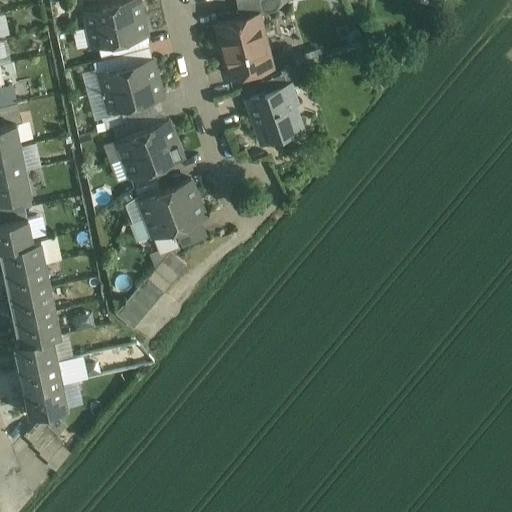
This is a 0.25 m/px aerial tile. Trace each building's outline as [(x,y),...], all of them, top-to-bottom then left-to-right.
[(140,0),(117,0),(84,7),(89,26),(143,15),(140,0)] [(236,0),(240,18),(260,13),(260,14),(263,14),(271,11),(270,9),(268,0),(236,0)] [(240,18),(216,24),(229,76),(273,65),(260,13),(240,18)] [(143,15),(89,26),(93,46),(148,34),(143,15)] [(153,57),(99,72),(104,91),(158,76),(153,57)] [(294,70),(284,74),(288,85),(291,84),(292,86),(299,83),(294,70)] [(284,74),(262,82),(266,93),(288,85),(284,74)] [(158,76),(104,91),(107,101),(109,110),(163,96),(158,76)] [(250,99),(264,140),(284,133),(282,126),(298,120),(292,104),(297,102),(292,86),(291,84),(288,85),(266,93),(250,99)] [(125,111),(103,118),(106,129),(128,121),(125,111)] [(169,119),(117,139),(124,157),(176,137),(169,119)] [(0,149),(21,145),(16,121),(2,124),(0,123),(0,149)] [(176,137),(124,157),(131,176),(153,168),(183,156),(176,137)] [(40,140),(29,141),(30,160),(41,159),(40,140)] [(21,145),(0,149),(0,173),(26,168),(21,145)] [(26,168),(0,173),(0,198),(10,197),(31,192),(26,168)] [(153,168),(131,176),(135,187),(157,178),(153,168)] [(157,178),(135,187),(139,197),(161,189),(157,178)] [(139,197),(147,216),(199,197),(191,178),(161,189),(139,197)] [(0,210),(13,208),(10,197),(0,198),(0,210)] [(199,197),(147,216),(153,235),(177,226),(206,215),(199,197)] [(13,208),(0,210),(0,222),(15,219),(13,208)] [(15,219),(0,222),(0,247),(4,247),(33,240),(28,216),(15,219)] [(177,226),(153,235),(159,251),(183,241),(177,226)] [(33,240),(4,247),(9,270),(46,262),(41,239),(33,240)] [(187,264),(170,250),(163,259),(180,273),(187,264)] [(180,273),(163,259),(155,268),(172,282),(180,273)] [(46,262),(9,270),(13,294),(50,286),(46,262)] [(172,282),(155,268),(147,277),(164,291),(172,282)] [(147,277),(147,276),(139,286),(157,300),(164,291),(147,277)] [(50,286),(13,294),(18,317),(55,309),(50,286)] [(157,300),(139,286),(131,294),(149,309),(157,300)] [(149,309),(131,294),(124,303),(141,318),(149,309)] [(141,318),(124,303),(116,312),(134,327),(141,318)] [(55,309),(18,317),(23,341),(53,334),(60,333),(55,309)] [(23,341),(16,342),(21,366),(58,358),(53,334),(23,341)] [(106,366),(137,364),(136,345),(105,347),(106,366)] [(58,358),(21,366),(25,389),(26,389),(63,381),(58,358)] [(26,389),(25,389),(31,414),(68,405),(63,381),(26,389)] [(39,415),(24,433),(33,441),(47,425),(48,424),(39,415)] [(33,441),(32,442),(41,450),(54,434),(56,433),(47,425),(33,441)] [(41,450),(39,452),(48,460),(62,444),(63,442),(54,434),(41,450)] [(48,460),(47,461),(56,469),(71,451),(62,444),(48,460)]
